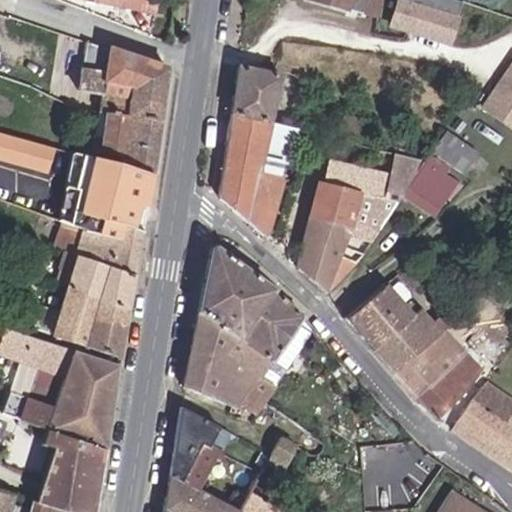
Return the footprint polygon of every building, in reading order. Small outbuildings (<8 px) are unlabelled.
[(86,0),(134,9),(135,0),(86,0)] [(313,0),(376,17),(380,0),(313,0)] [(461,3),(453,0),(398,0),(390,25),(448,43),(461,3)] [(127,56),(86,41),(79,89),(102,93),(129,98),(130,93),(163,98),(167,69),(127,56)] [(237,65),(230,114),(268,124),(279,76),(237,65)] [(102,93),(100,112),(106,113),(160,120),(163,98),(130,93),(129,98),(102,93)] [(511,143),(511,127),(483,108),(466,133),(503,157),(511,143)] [(121,164),(151,172),(160,120),(106,113),(101,153),(123,156),(121,164)] [(217,195),(262,234),(268,233),(284,176),(276,172),(286,128),(268,124),(230,114),(222,158),(217,195)] [(337,141),(371,149),(377,126),(343,117),(337,141)] [(426,155),(421,162),(401,193),(433,216),(456,183),(442,173),(447,167),(462,173),(476,154),(445,133),(430,155),(426,155)] [(123,228),(141,232),(151,172),(121,165),(80,155),(72,191),(74,191),(69,211),(61,209),(58,221),(85,231),(118,240),(123,228)] [(296,267),(326,293),(361,254),(342,248),(348,234),(370,241),(401,193),(421,162),(395,155),(389,178),(330,164),(325,184),(319,183),(296,267)] [(85,231),(78,256),(133,275),(141,232),(123,228),(118,240),(85,231)] [(212,246),(198,313),(239,339),(227,355),(257,377),(269,359),(271,360),(301,316),(272,291),(273,287),(215,246),(212,246)] [(55,335),(119,356),(133,275),(78,256),(55,335)] [(387,366),(393,372),(417,351),(448,325),(453,320),(445,310),(430,323),(419,311),(413,317),(384,284),(346,317),(387,366)] [(448,325),(467,344),(481,330),(462,311),(453,320),(448,325)] [(239,339),(198,313),(190,346),(182,386),(236,406),(238,403),(254,412),(271,386),(257,377),(227,355),(239,339)] [(393,372),(436,417),(487,363),(467,344),(448,325),(417,351),(393,372)] [(35,382),(110,411),(117,365),(7,330),(0,349),(0,354),(40,369),(35,382)] [(104,449),(110,411),(35,382),(28,402),(9,394),(2,413),(104,449)] [(487,452),(511,416),(511,401),(484,382),(452,428),(487,452)] [(168,476),(180,481),(199,446),(218,456),(231,433),(178,407),(168,476)] [(511,416),(487,452),(511,468),(511,416)] [(96,495),(104,449),(46,429),(39,449),(52,453),(44,478),(96,495)] [(289,463),(298,445),(281,436),(271,453),(289,463)] [(180,481),(199,490),(218,456),(199,446),(180,481)] [(284,471),(289,463),(271,453),(265,462),(284,471)] [(235,511),(238,508),(199,490),(180,481),(168,476),(162,511),(235,511)] [(93,511),(96,495),(44,478),(37,502),(66,511),(93,511)] [(7,511),(13,494),(0,489),(0,511),(7,511)] [(235,511),(274,511),(276,508),(248,492),(238,508),(235,511)] [(477,511),(448,494),(444,500),(437,511),(477,511)] [(66,511),(37,502),(33,501),(30,511),(66,511)]
